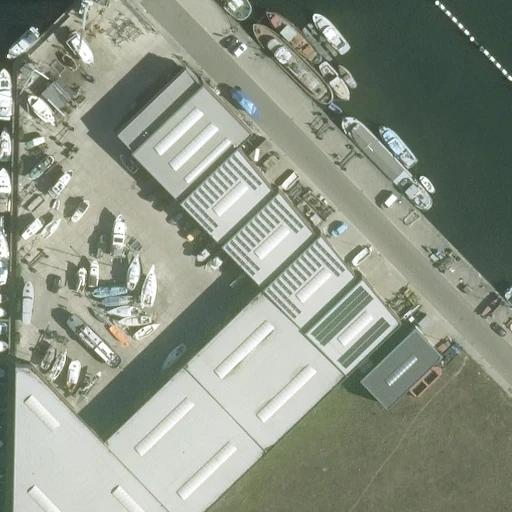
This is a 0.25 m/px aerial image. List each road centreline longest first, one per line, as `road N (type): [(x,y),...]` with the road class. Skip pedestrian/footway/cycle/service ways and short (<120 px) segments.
road 1 (unclassified): [(511,363),(167,0)]
road 2 (unknown): [(195,29),(166,39),(143,61),(108,117),(99,157),(107,203),(180,288)]
